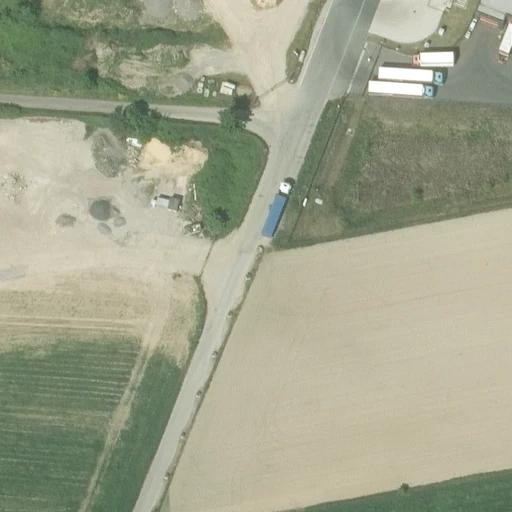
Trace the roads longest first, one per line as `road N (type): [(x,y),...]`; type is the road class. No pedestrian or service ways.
road 1 (unclassified): [(145,511),(297,134)]
road 2 (unclassified): [(0,102),(261,120),(297,134)]
road 3 (unclassified): [(349,0),(297,134)]
